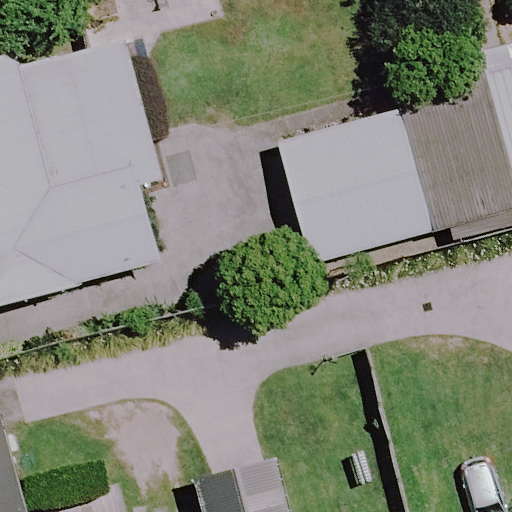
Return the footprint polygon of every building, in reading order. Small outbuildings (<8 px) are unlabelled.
[(0,314),(169,272),(152,204),(165,201),(125,39),(0,70),(0,314)] [(511,72),(490,77),(511,171),(511,72)] [(511,226),(511,171),(490,77),(280,125),(313,271),(511,226)] [(330,372),(275,386),(294,457),(349,442),(330,372)] [(19,511),(2,424),(0,423),(0,511),(19,511)] [(286,511),(279,482),(201,501),(203,511),(286,511)]
